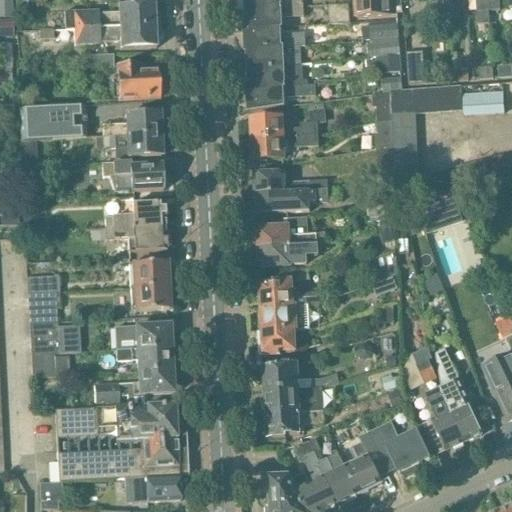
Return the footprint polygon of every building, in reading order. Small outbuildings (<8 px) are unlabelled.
[(0,0),(0,9),(11,10),(10,0),(0,0)] [(246,0),(247,11),(306,8),(306,0),(246,0)] [(355,0),(357,20),(375,19),(373,0),(355,0)] [(373,0),(375,19),(397,17),(395,0),(373,0)] [(429,18),(450,17),(448,0),(436,0),(437,4),(428,5),(429,18)] [(468,0),(448,0),(450,17),(462,16),(461,3),(469,2),(468,0)] [(491,14),(489,0),(477,0),(479,26),(492,26),(491,14)] [(489,0),(491,14),(503,13),(501,0),(489,0)] [(16,4),(17,19),(28,19),(27,3),(16,4)] [(73,32),(160,28),(159,17),(155,17),(155,6),(118,8),(118,16),(98,17),(94,13),(64,15),(65,33),(73,33),(73,32)] [(352,6),(331,7),(332,27),(353,26),(352,6)] [(307,19),(306,8),(247,11),(248,31),(281,29),(281,30),(283,30),(283,20),(307,19)] [(398,39),(397,25),(362,27),(363,42),(398,39)] [(157,51),(156,40),(160,40),(160,28),(73,32),(73,33),(74,49),(96,48),(99,46),(120,45),(120,53),(157,51)] [(247,31),(248,52),(249,52),(300,50),(305,50),(304,40),(281,40),(281,30),(281,29),(248,31),(247,31)] [(40,41),(54,40),(53,32),(39,33),(40,41)] [(368,60),(400,58),(399,43),(367,45),(368,60)] [(0,69),(12,70),(12,47),(0,46),(0,69)] [(301,69),(300,50),(249,52),(250,71),(301,69)] [(424,54),(408,56),(410,88),(426,86),(424,54)] [(113,57),(88,59),(89,72),(114,70),(113,57)] [(383,76),(401,75),(400,61),(382,63),(383,76)] [(159,101),(159,99),(163,96),(162,87),(159,85),(158,73),(140,74),(140,68),(121,69),(121,75),(117,75),(119,103),(159,101)] [(511,80),(511,76),(511,68),(498,69),(499,82),(511,80)] [(302,84),(301,69),(250,71),(251,91),(303,89),(303,84),(302,84)] [(480,71),(481,83),(496,82),(495,69),(480,71)] [(11,82),(11,71),(2,71),(2,82),(11,82)] [(455,73),(456,85),(470,84),(469,71),(455,73)] [(401,79),(381,81),(382,93),(402,91),(401,79)] [(303,89),(251,91),(250,91),(251,115),(285,110),(285,101),(314,99),(314,88),(303,89)] [(462,89),(450,90),(452,114),(464,113),(462,89)] [(428,115),(440,115),(439,90),(427,91),(428,115)] [(440,115),(452,114),(450,90),(439,90),(440,115)] [(427,91),(415,92),(397,93),(393,94),(394,118),(417,116),(428,115),(427,91)] [(377,110),(378,124),(394,121),(394,118),(393,94),(374,97),(375,110),(377,110)] [(501,95),(464,98),(466,117),(502,114),(501,95)] [(308,106),(310,117),(325,115),(324,103),(308,106)] [(85,109),(19,113),(21,146),(87,142),(85,109)] [(102,129),(102,141),(161,137),(161,135),(162,133),(162,127),(160,125),(160,115),(126,117),(127,128),(102,129)] [(262,122),(251,123),(252,143),(319,140),(318,124),(301,125),(301,131),(284,132),(284,116),(261,117),(262,122)] [(418,129),(417,116),(394,118),(394,121),(394,130),(418,129)] [(376,138),(377,153),(395,150),(395,143),(394,130),(394,121),(378,124),(379,137),(376,138)] [(419,142),(418,129),(394,130),(395,143),(419,142)] [(162,140),(161,139),(161,137),(102,141),(103,152),(128,150),(129,161),(162,159),(162,148),(163,146),(162,140)] [(252,143),(252,147),(253,164),(286,162),(286,151),(320,149),(319,140),(252,143)] [(395,143),(395,150),(395,156),(419,155),(419,142),(395,143)] [(22,172),(35,171),(38,171),(36,152),(21,153),(22,172)] [(420,167),(419,155),(395,156),(396,169),(420,167)] [(498,187),(511,183),(511,177),(507,158),(492,162),(498,187)] [(483,190),(498,187),(492,162),(477,165),(483,190)] [(164,194),(164,191),(166,188),(166,181),(163,178),(162,167),(131,169),(131,164),(102,166),(103,181),(109,181),(113,196),(164,194)] [(468,194),(483,190),(477,165),(462,169),(468,194)] [(421,180),(421,179),(420,167),(396,169),(396,170),(396,180),(396,182),(421,180)] [(457,197),(468,194),(462,169),(446,173),(453,198),(456,197),(457,197)] [(381,181),(396,180),(396,170),(381,171),(381,181)] [(24,207),(34,207),(34,206),(37,206),(35,171),(22,172),(24,207)] [(16,183),(16,172),(1,173),(2,184),(16,183)] [(446,200),(453,198),(446,173),(431,177),(437,202),(446,200)] [(255,196),(312,194),(311,184),(285,185),(285,175),(254,176),(255,196)] [(437,202),(431,177),(421,179),(421,180),(423,205),(437,202)] [(329,191),(312,194),(255,196),(256,216),(301,215),(301,205),(329,204),(329,191)] [(427,235),(462,223),(453,198),(418,210),(427,235)] [(380,224),(380,230),(396,226),(396,202),(367,208),(369,225),(380,224)] [(478,203),(464,207),(469,226),(483,223),(478,203)] [(166,229),(165,220),(169,218),(168,209),(165,207),(165,205),(132,206),(132,219),(104,220),(105,231),(166,229)] [(24,207),(25,237),(36,237),(34,207),(24,207)] [(419,218),(409,220),(411,233),(422,231),(419,218)] [(257,246),(258,251),(290,249),(318,247),(317,238),(305,238),(304,221),(289,222),(289,228),(257,230),(257,235),(253,235),(253,246),(257,246)] [(396,243),(396,226),(380,230),(384,246),(396,243)] [(170,240),(166,238),(166,229),(105,231),(105,232),(94,233),(94,245),(134,243),(134,255),(167,254),(167,251),(170,249),(170,240)] [(445,279),(466,273),(454,232),(433,238),(445,279)] [(318,257),(318,247),(290,249),(258,251),(258,256),(254,256),(255,267),(258,266),(259,271),(291,269),(291,267),(308,266),(308,258),(318,257)] [(399,277),(396,253),(363,260),(366,271),(375,269),(379,284),(399,277)] [(134,291),(169,289),(168,277),(171,277),(170,266),(132,268),(134,291)] [(309,272),(296,275),(298,284),(311,281),(309,272)] [(28,282),(29,297),(58,296),(57,280),(28,282)] [(395,292),(392,282),(372,290),(375,299),(395,292)] [(260,299),(261,310),(297,309),(297,308),(309,307),(317,307),(323,304),(322,293),(294,294),(293,283),(274,284),(274,286),(260,287),(260,289),(256,289),(257,300),(260,299)] [(169,301),(169,289),(134,291),(135,315),(172,313),(172,301),(169,301)] [(29,297),(31,327),(43,327),(42,312),(59,311),(58,296),(29,297)] [(261,310),(261,322),(259,322),(260,332),(262,332),(262,334),(298,332),(310,332),(309,307),(297,308),(297,309),(261,310)] [(385,328),(396,327),(395,314),(385,315),(385,328)] [(511,336),(511,325),(509,319),(495,325),(502,341),(511,336)] [(58,326),(43,327),(31,327),(32,357),(53,356),(60,356),(58,326)] [(171,327),(114,330),(115,353),(135,352),(172,350),(175,347),(175,339),(171,337),(171,327)] [(298,332),(262,334),(263,344),(260,344),(260,355),(263,354),(264,359),(282,358),(282,355),(297,354),(296,334),(299,333),(298,332)] [(359,359),(365,363),(372,361),(375,355),(374,349),(368,346),(361,348),(358,353),(359,359)] [(136,375),(173,373),(172,350),(135,352),(115,353),(116,365),(136,364),(136,375)] [(440,391),(442,393),(466,445),(483,437),(470,410),(474,409),(461,382),(460,382),(446,351),(436,356),(441,390),(440,391)] [(32,357),(34,381),(54,379),(53,356),(32,357)] [(396,369),(396,357),(386,357),(387,369),(396,369)] [(426,387),(436,382),(428,365),(418,369),(426,387)] [(299,392),(310,391),(320,391),(322,390),(338,386),(335,377),(318,382),(299,383),(298,367),(277,368),(277,370),(264,370),(264,373),(261,376),(261,382),(265,385),(265,394),(299,392)] [(174,397),(173,386),(177,384),(177,377),(173,374),(173,373),(136,375),(137,386),(93,389),(93,407),(120,405),(120,399),(127,399),(128,410),(175,407),(174,397)] [(511,373),(502,378),(507,388),(495,393),(509,424),(511,422),(511,373)] [(391,378),(380,380),(382,395),(394,393),(391,378)] [(447,454),(466,445),(442,393),(440,391),(440,389),(425,396),(437,421),(423,427),(428,438),(438,434),(447,454)] [(266,415),(266,417),(300,414),(323,413),(322,390),(320,391),(310,391),(299,392),(265,394),(265,403),(262,406),(263,412),(266,415)] [(392,409),(403,406),(399,393),(388,397),(392,409)] [(125,483),(179,481),(178,455),(180,452),(180,447),(177,444),(175,407),(128,410),(56,415),(60,487),(62,487),(125,483)] [(323,413),(300,414),(266,417),(267,428),(264,431),(264,436),(268,440),(268,442),(272,442),(286,441),(286,438),(301,438),(301,427),(323,427),(323,413)] [(371,435),(388,472),(397,468),(400,476),(432,461),(419,433),(415,435),(413,432),(400,439),(393,424),(371,435)] [(379,476),(388,472),(371,435),(361,439),(363,445),(354,449),(359,461),(344,468),(346,470),(359,496),(360,496),(365,496),(371,493),(372,490),(383,484),(379,476)] [(320,454),(314,457),(338,506),(359,496),(346,470),(344,468),(339,457),(324,464),(320,454)] [(303,511),(324,511),(338,506),(314,457),(304,462),(315,485),(297,493),(295,495),(303,511)] [(303,511),(295,495),(297,493),(291,479),(271,480),(272,508),(267,508),(267,511),(303,511)] [(181,504),(181,502),(183,499),(183,493),(180,490),(179,481),(125,483),(125,496),(146,495),(148,506),(181,504)] [(58,511),(58,505),(63,505),(62,487),(60,487),(41,487),(42,511),(58,511)] [(12,511),(26,511),(26,499),(13,499),(12,511)]
